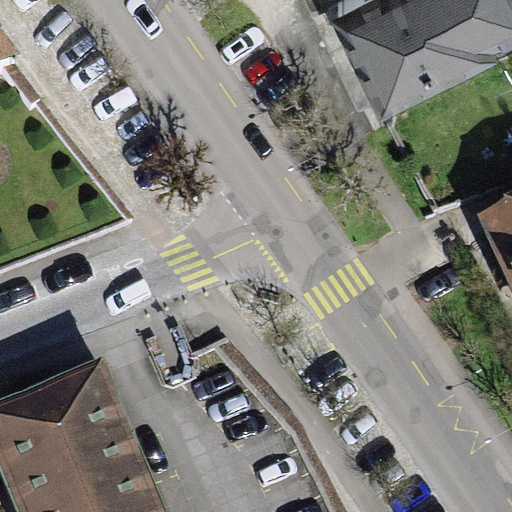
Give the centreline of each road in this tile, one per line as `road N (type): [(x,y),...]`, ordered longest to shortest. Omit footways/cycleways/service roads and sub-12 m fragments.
road 1 (tertiary): [(283,227),(430,422),(487,511)]
road 2 (residential): [(283,227),(0,332)]
road 3 (tertiary): [(118,0),(283,227)]
